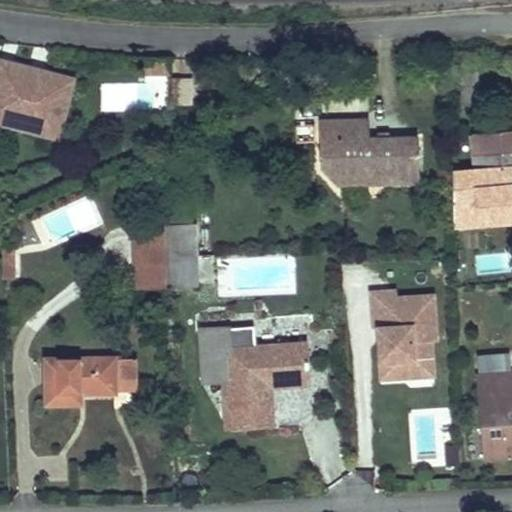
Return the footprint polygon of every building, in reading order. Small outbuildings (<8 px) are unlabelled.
[(171,75),(171,59),(145,59),(146,75),(171,75)] [(0,123),(59,138),(73,82),(34,72),(34,69),(0,60),(0,123)] [(472,107),(470,64),(451,65),(452,108),(472,107)] [(191,104),(191,79),(170,79),(170,104),(191,104)] [(420,182),(418,138),(368,140),(368,121),(322,122),(322,143),(338,142),(339,185),(420,182)] [(511,130),(472,134),(475,172),(453,173),(454,226),(511,221),(511,130)] [(339,185),(338,142),(322,143),(323,168),(339,185)] [(193,225),(193,210),(164,211),(164,226),(193,225)] [(197,256),(195,225),(193,225),(164,226),(166,257),(197,256)] [(166,257),(164,226),(134,227),(136,263),(166,262),(166,257)] [(17,278),(15,247),(4,248),(6,278),(17,278)] [(198,285),(197,256),(166,257),(166,262),(167,286),(198,285)] [(167,286),(166,262),(136,263),(137,287),(167,286)] [(397,309),(396,297),(396,291),(371,292),(373,311),(397,309)] [(437,341),(434,295),(396,297),(397,309),(373,311),(374,328),(377,328),(385,327),(386,342),(378,342),(381,379),(411,377),(410,360),(433,358),(431,341),(437,341)] [(255,327),(202,330),(206,380),(225,379),(230,378),(234,427),(271,425),(268,381),(309,379),(308,369),(309,369),(307,349),(257,352),(255,327)] [(386,342),(385,327),(377,328),(378,342),(386,342)] [(136,380),(136,358),(47,359),(47,403),(81,403),(81,392),(81,389),(87,389),(87,392),(115,392),(115,380),(136,380)] [(434,376),(433,358),(410,360),(411,377),(434,376)] [(511,372),(479,375),(486,459),(511,456),(511,372)] [(234,427),(230,378),(225,379),(228,427),(234,427)] [(190,433),(190,423),(180,424),(181,433),(190,433)]
